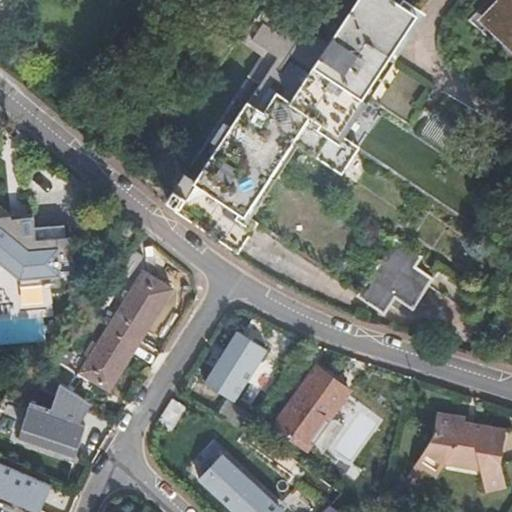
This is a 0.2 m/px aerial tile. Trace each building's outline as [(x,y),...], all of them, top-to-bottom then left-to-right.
[(391,53),(417,12),(400,0),(367,0),(338,44),(319,31),(313,40),(267,10),(247,38),(266,51),(208,137),(218,144),(197,175),(188,169),(169,196),(177,201),(175,204),(238,247),(257,221),(242,210),(283,151),(290,156),(303,137),(324,151),(320,157),(341,171),(359,143),(343,132),(368,95),(416,128),(442,88),(439,86),(399,59),(391,53)] [(511,1),(511,2),(509,0),(508,0),(488,21),(511,44),(511,1)] [(425,17),(417,12),(391,53),(399,59),(425,17)] [(437,114),(424,133),(495,182),(508,163),(437,114)] [(377,156),(359,143),(341,171),(358,183),(377,156)] [(427,191),(377,156),(358,183),(409,218),(427,191)] [(0,263),(6,257),(20,269),(22,287),(44,285),(43,278),(62,276),(61,262),(75,261),(71,224),(36,228),(34,214),(28,215),(21,216),(21,219),(12,220),(12,215),(7,212),(0,205),(0,263)] [(28,215),(27,207),(7,210),(7,212),(12,215),(12,220),(21,219),(21,216),(28,215)] [(398,233),(359,291),(385,309),(396,293),(414,307),(435,276),(416,262),(423,252),(398,233)] [(134,239),(122,258),(133,265),(145,245),(134,239)] [(115,307),(140,323),(171,274),(145,258),(115,307)] [(108,376),(140,323),(115,307),(82,359),(108,376)] [(237,331),(206,382),(236,400),(266,349),(237,331)] [(76,364),(61,355),(51,371),(70,383),(76,373),(76,364)] [(317,359),(271,421),(305,445),(351,384),(317,359)] [(29,402),(18,437),(74,456),(83,425),(80,422),(90,403),(59,386),(52,410),(29,402)] [(178,392),(159,425),(171,433),(191,400),(178,392)] [(221,400),(212,414),(239,432),(244,424),(248,417),(221,400)] [(431,426),(408,448),(427,465),(439,453),(473,464),(475,487),(496,485),(495,462),(505,430),(464,417),(466,413),(437,404),(431,426)] [(225,452),(200,478),(233,511),(280,511),(284,509),(225,452)] [(40,511),(51,487),(0,466),(0,504),(4,506),(1,511),(40,511)]
